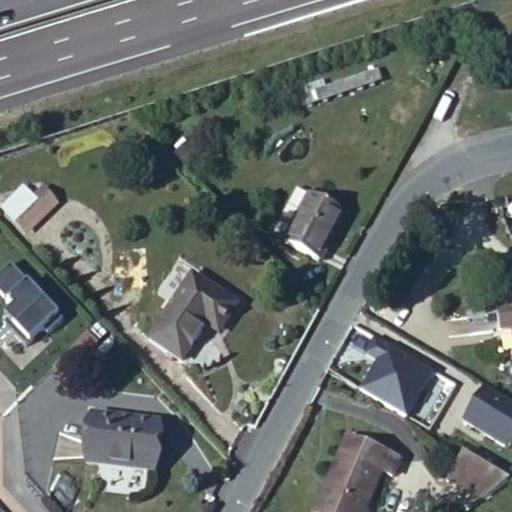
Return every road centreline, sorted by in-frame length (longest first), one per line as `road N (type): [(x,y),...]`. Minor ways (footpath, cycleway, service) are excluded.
road 1 (residential): [(229,511),(392,209)]
road 2 (unknown): [(257,458),(163,355),(112,283),(68,247)]
road 3 (motorway): [(0,69),(227,0)]
road 4 (residential): [(392,209),(470,60)]
road 5 (residential): [(392,209),(428,176),(511,145)]
